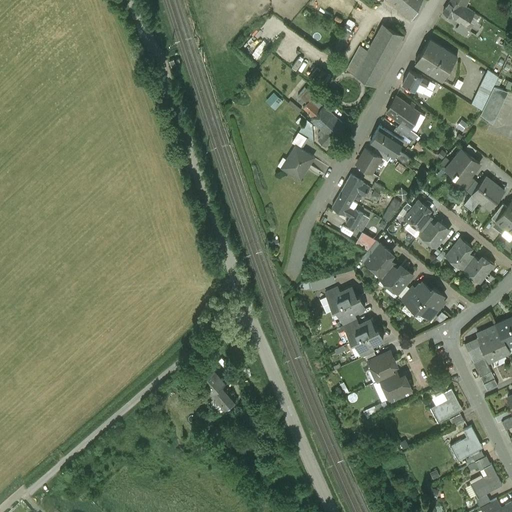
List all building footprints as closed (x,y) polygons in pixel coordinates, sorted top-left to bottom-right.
[(393,0),(412,15),(419,0),(393,0)] [(446,0),(443,6),(460,17),(466,21),(469,15),(474,17),(476,13),(473,11),(473,10),(472,10),(475,6),(465,0),(446,0)] [(474,17),(469,15),(466,21),(470,24),(474,17)] [(466,21),(460,17),(455,24),(465,31),(470,24),(466,21)] [(382,18),(355,69),(376,80),(404,29),(382,18)] [(457,49),(430,33),(416,56),(443,73),(457,49)] [(501,67),(489,61),(473,94),(485,100),(501,67)] [(422,70),(409,64),(403,77),(423,87),(426,81),(429,75),(421,71),(422,70)] [(435,79),(429,75),(426,81),(433,84),(435,79)] [(297,90),(307,98),(310,95),(315,90),(305,81),(297,90)] [(274,86),(266,94),(275,102),(283,94),(274,86)] [(420,106),(396,89),(395,91),(388,104),(387,104),(387,106),(401,116),(410,123),(410,122),(415,125),(425,109),(420,106)] [(304,102),(314,111),(321,104),(310,95),(307,98),(304,102)] [(312,114),(322,123),(331,130),(343,117),(324,100),(321,104),(314,111),(312,114)] [(410,123),(401,116),(397,121),(414,132),(418,127),(415,125),(410,122),(410,123)] [(403,134),(380,119),(375,127),(373,126),(369,132),(371,133),(370,135),(394,150),(398,143),(403,134)] [(333,132),(331,130),(322,123),(318,128),(321,130),(318,134),(326,141),(333,132)] [(282,161),(300,172),(314,151),(296,139),(282,161)] [(391,150),(377,140),(373,146),(381,150),(388,155),(391,150)] [(480,155),(462,141),(446,161),(447,162),(449,159),(455,164),(453,167),(455,168),(451,173),(460,180),(462,177),(470,167),(480,155)] [(373,146),(366,142),(357,157),(372,166),(381,150),(373,146)] [(411,152),(398,143),(394,150),(407,159),(411,152)] [(441,155),(445,159),(450,153),(446,149),(441,155)] [(470,167),(462,177),(467,182),(475,172),(470,167)] [(363,175),(351,168),(350,168),(351,169),(340,187),(352,194),(357,185),(364,189),(370,180),(363,176),(363,175)] [(504,184),(485,169),(480,175),(472,186),(464,195),(472,202),(479,192),(491,201),(504,184)] [(467,182),(472,186),(480,175),(475,172),(467,182)] [(385,181),(375,175),(372,180),(382,185),(385,181)] [(352,194),(340,187),(333,199),(332,200),(333,201),(333,200),(338,203),(337,206),(341,208),(342,205),(344,206),(344,207),(345,207),(350,210),(346,216),(355,221),(363,207),(355,202),(354,203),(349,200),(352,194)] [(402,196),(394,192),(383,211),(390,216),(402,196)] [(511,193),(507,199),(496,213),(505,221),(511,212),(511,193)] [(423,195),(417,203),(413,200),(413,199),(404,210),(421,223),(421,224),(430,212),(430,213),(433,210),(425,204),(429,199),(423,195)] [(502,196),(491,210),(496,213),(507,199),(502,196)] [(369,211),(363,207),(355,221),(361,225),(369,211)] [(430,213),(430,212),(421,224),(421,223),(418,227),(436,240),(445,229),(444,229),(440,226),(446,219),(446,218),(441,214),(437,218),(430,213)] [(370,240),(374,230),(362,224),(358,234),(370,240)] [(464,233),(458,241),(455,238),(455,237),(454,237),(445,248),(463,261),(474,247),(467,242),(470,237),(465,233),(464,233)] [(381,236),(366,254),(382,268),(383,268),(392,257),(394,255),(387,249),(391,244),(381,236)] [(481,253),(474,247),(463,261),(480,275),(488,264),(484,261),(490,253),(490,254),(490,253),(485,248),(481,253)] [(399,263),(392,257),(383,268),(382,268),(380,270),(389,278),(386,282),(393,289),(394,288),(394,289),(413,266),(403,258),(399,263)] [(334,268),(323,271),(325,278),(335,273),(334,268)] [(323,271),(311,275),(313,282),(325,278),(323,271)] [(414,284),(406,294),(416,302),(417,300),(417,299),(432,282),(432,281),(423,274),(414,284)] [(337,278),(326,284),(329,290),(340,284),(337,278)] [(340,284),(329,290),(334,301),(336,300),(336,299),(357,290),(357,289),(352,279),(340,284)] [(432,282),(417,299),(417,300),(426,307),(435,297),(443,287),(434,279),(432,281),(432,282)] [(409,280),(401,290),(406,294),(414,284),(409,280)] [(357,290),(336,299),(336,300),(341,310),(353,305),(365,299),(360,288),(357,289),(357,290)] [(435,297),(426,307),(431,311),(440,302),(435,297)] [(353,305),(341,310),(344,316),(356,311),(353,305)] [(511,308),(497,316),(499,321),(507,337),(506,333),(511,330),(511,308)] [(356,311),(344,316),(347,322),(359,317),(356,311)] [(359,317),(347,322),(352,333),(355,332),(376,322),(375,322),(371,311),(359,317)] [(376,322),(355,332),(360,342),(371,337),(383,332),(378,320),(375,322),(376,322)] [(499,321),(479,330),(489,352),(509,343),(507,337),(499,321)] [(475,330),(464,335),(467,341),(478,336),(475,330)] [(478,336),(467,341),(473,354),(484,348),(478,336)] [(371,337),(360,342),(363,348),(374,343),(371,337)] [(383,351),(381,346),(368,352),(378,373),(381,371),(380,371),(394,365),(394,364),(390,357),(396,354),(392,347),(383,351)] [(484,348),(473,354),(477,361),(488,356),(484,348)] [(493,352),(495,357),(506,353),(504,348),(493,352)] [(488,356),(477,361),(480,368),(491,363),(488,356)] [(216,359),(199,374),(210,387),(222,377),(227,372),(216,359)] [(394,365),(380,371),(381,371),(390,391),(411,381),(406,369),(401,372),(397,363),(394,364),(394,365)] [(491,363),(480,368),(483,375),(494,370),(491,363)] [(494,370),(483,375),(487,381),(498,376),(494,370)] [(236,392),(222,377),(210,387),(224,402),(236,392)] [(447,390),(430,400),(438,414),(462,400),(451,381),(444,385),(447,390)] [(460,404),(450,410),(453,415),(463,410),(460,404)] [(511,408),(502,413),(506,421),(511,417),(511,408)] [(210,415),(202,422),(214,435),(221,429),(210,415)] [(467,427),(451,436),(451,435),(450,436),(458,451),(458,450),(458,449),(478,439),(475,432),(478,430),(471,417),(472,416),(471,416),(463,420),(463,421),(464,420),(467,427)] [(481,441),(471,446),(474,452),(476,451),(484,447),(481,441)] [(484,447),(476,451),(480,459),(483,458),(491,454),(486,446),(484,447)] [(474,452),(468,455),(471,460),(478,456),(480,460),(480,459),(476,451),(474,452)] [(491,454),(483,458),(484,458),(487,465),(481,468),(474,472),(474,471),(471,473),(470,473),(477,488),(486,484),(502,475),(491,454)] [(490,492),(486,484),(477,488),(478,488),(476,489),(480,496),(480,497),(490,492)] [(511,491),(505,495),(504,497),(502,498),(496,488),(490,492),(480,497),(480,496),(475,499),(477,501),(480,500),(480,499),(481,499),(485,505),(489,503),(491,504),(494,509),(494,510),(490,511),(511,511),(511,493),(511,492),(511,491)] [(54,511),(38,494),(31,499),(41,511),(54,511)]
